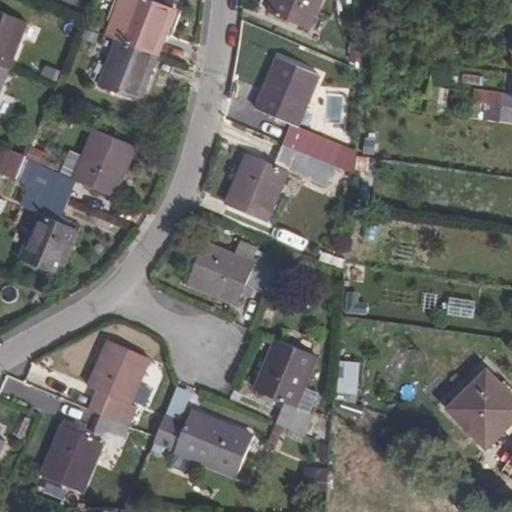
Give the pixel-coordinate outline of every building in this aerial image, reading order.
[(158,0),(147,0),(129,43),(167,59),(186,13),(158,0)] [(273,0),(269,10),(307,27),(318,0),(273,0)] [(453,0),(411,0),(411,5),(453,10),(453,0)] [(0,12),(0,67),(6,70),(24,23),(0,12)] [(129,43),(110,88),(147,104),(167,59),(129,43)] [(279,58),(258,107),(296,124),(317,75),(279,58)] [(511,124),(511,94),(476,89),(473,119),(511,124)] [(331,165),(340,144),(296,124),(287,146),(315,158),(331,165)] [(50,172),(41,192),(69,203),(77,185),(111,198),(134,147),(95,131),(71,182),(50,172)] [(331,165),(315,158),(287,146),(278,166),(250,154),(228,204),(266,221),(289,171),(323,185),(331,165)] [(69,203),(41,192),(32,212),(37,215),(19,260),(57,276),(77,232),(61,224),(69,203)] [(204,244),(188,281),(239,303),(248,283),(267,292),(279,266),(258,258),(255,265),(204,244)] [(367,283),(368,265),(349,265),(348,282),(367,283)] [(451,297),(450,318),(477,319),(478,299),(451,297)] [(286,403),(277,422),(305,434),(313,414),(308,412),(299,408),(307,387),(319,358),(280,341),(259,390),(286,403)] [(109,398),(101,416),(129,428),(137,411),(129,406),(149,361),(109,344),(90,390),(109,398)] [(339,389),(361,391),(364,362),(342,360),(339,389)] [(449,409),(487,448),(511,423),(511,395),(488,371),(449,409)] [(318,391),(307,387),(299,408),(308,412),(318,391)] [(167,414),(156,440),(239,475),(256,437),(192,410),(186,421),(167,414)] [(65,428),(44,478),(82,495),(104,445),(120,451),(129,428),(101,416),(91,439),(65,428)] [(493,491),(510,468),(498,459),(481,481),(493,491)]
